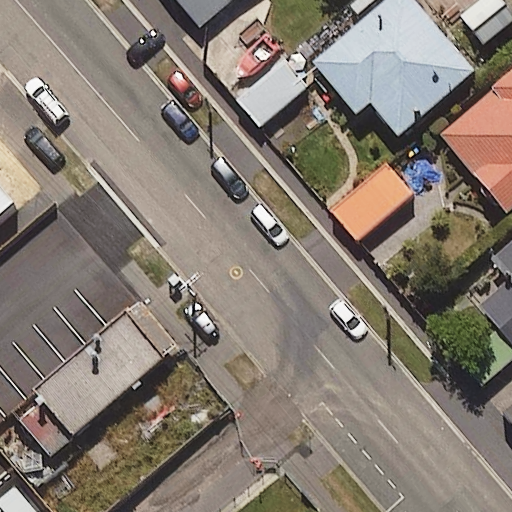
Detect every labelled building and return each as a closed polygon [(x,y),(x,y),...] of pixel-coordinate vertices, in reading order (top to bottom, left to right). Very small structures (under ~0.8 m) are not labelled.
[(236,0),(177,0),(202,29),(236,0)] [(473,78),(405,0),(395,0),(314,70),(357,120),(370,108),(399,141),(473,78)] [(483,0),(430,0),(455,27),(483,0)] [(511,19),(495,0),(489,0),(462,23),(486,51),(511,28),(511,19)] [(306,91),(284,66),(238,106),(260,131),(306,91)] [(511,79),(440,140),(506,219),(511,213),(511,79)] [(412,200),(388,169),(335,213),(360,243),(412,200)] [(0,220),(13,210),(0,194),(0,220)] [(504,288),(463,324),(506,374),(511,369),(511,248),(488,269),(504,288)] [(177,350),(140,308),(14,419),(51,461),(177,350)] [(77,511),(99,471),(78,460),(57,502),(76,511),(77,511)]
